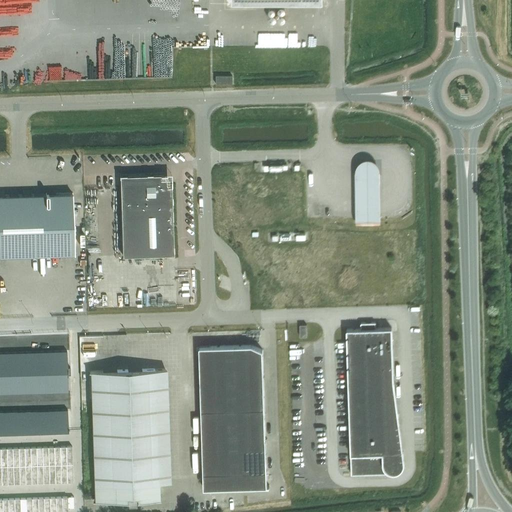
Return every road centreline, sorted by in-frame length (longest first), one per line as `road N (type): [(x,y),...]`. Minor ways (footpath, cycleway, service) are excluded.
road 1 (unclassified): [(340,95),(0,105)]
road 2 (tertiary): [(474,436),(467,214)]
